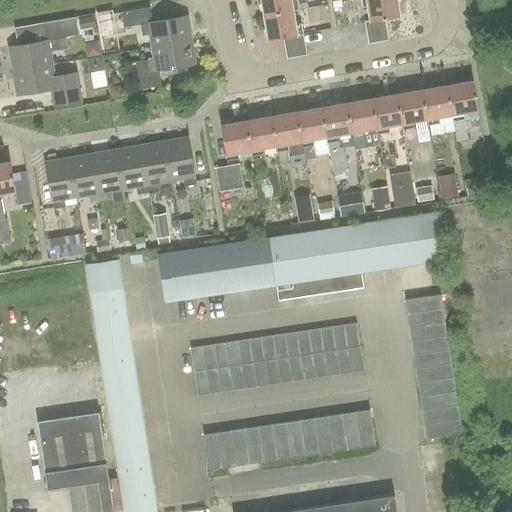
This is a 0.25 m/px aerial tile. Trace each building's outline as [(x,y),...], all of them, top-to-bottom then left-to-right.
[(261,0),(264,15),(299,9),(297,0),(261,0)] [(307,0),(297,0),(299,9),(299,10),(309,8),(307,0)] [(401,17),(398,0),(362,0),(363,7),(368,6),(370,21),(371,21),(385,19),(401,17)] [(342,2),(333,3),(334,10),(343,9),(342,2)] [(150,35),(152,48),(192,41),(188,17),(153,23),(151,7),(122,13),(124,28),(141,25),(143,37),(150,35)] [(299,10),(299,9),(264,15),(269,41),(284,38),(304,35),(302,24),(297,25),(294,11),(299,10)] [(113,15),(98,17),(102,37),(117,35),(113,15)] [(69,50),(67,37),(79,35),(76,17),(45,23),(48,40),(9,47),(13,72),(54,65),(52,52),(69,50)] [(79,31),(96,28),(94,17),(77,20),(79,31)] [(387,30),(385,19),(371,21),(370,21),(365,22),(367,33),(387,30)] [(388,40),(387,30),(367,33),(369,43),(388,40)] [(305,45),(304,35),(284,38),(286,48),(305,45)] [(159,71),(197,65),(192,41),(152,48),(154,60),(131,64),(136,91),(161,86),(159,71)] [(307,55),(305,45),(286,48),(287,58),(307,55)] [(103,56),(88,59),(90,73),(105,70),(103,56)] [(78,73),(56,76),(54,65),(13,72),(18,96),(52,90),(55,106),(83,101),(78,73)] [(464,113),(479,111),(474,81),(448,85),(454,115),(453,115),(454,121),(457,141),(468,140),(465,119),(464,113)] [(454,115),(448,85),(423,90),(429,120),(428,120),(429,125),(440,123),(439,118),(453,115),(454,115)] [(111,100),(124,99),(123,87),(110,89),(111,100)] [(429,120),(423,90),(398,94),(403,124),(404,130),(415,128),(414,122),(428,120),(429,120)] [(398,94),(373,99),(378,129),(379,134),(390,132),(389,127),(403,124),(398,94)] [(373,99),(348,103),(353,133),(354,138),(355,146),(355,149),(367,147),(365,137),(364,131),(378,129),(373,99)] [(348,103),(323,108),(328,138),(327,138),(328,143),(331,156),(334,171),(347,169),(343,148),(355,146),(354,138),(353,133),(348,103)] [(323,108),(298,112),(303,142),(302,142),(305,154),(306,160),(317,158),(314,145),(314,140),(327,138),(328,138),(323,108)] [(298,112),(273,117),(278,147),(277,147),(278,152),(280,165),(291,163),(290,157),(305,154),(302,142),(303,142),(298,112)] [(278,147),(273,117),(247,121),(253,151),(252,151),(253,156),(264,154),(263,149),(277,147),(278,147)] [(247,121),(222,126),(227,156),(228,161),(239,159),(238,154),(252,151),(253,151),(247,121)] [(189,137),(165,142),(171,182),(183,180),(185,187),(197,185),(189,137)] [(171,182),(165,142),(141,146),(149,193),(161,191),(159,184),(171,182)] [(149,193),(141,146),(117,150),(124,190),(136,188),(137,195),(149,193)] [(124,190),(117,150),(94,154),(102,201),(113,199),(112,192),(124,190)] [(102,201),(94,154),(70,158),(77,198),(89,196),(90,203),(102,201)] [(77,198),(70,158),(46,162),(54,209),(66,207),(65,200),(77,198)] [(0,222),(5,221),(2,200),(1,195),(16,192),(18,205),(31,203),(26,171),(13,174),(11,162),(0,163),(0,222)] [(244,188),(240,164),(216,168),(220,192),(244,188)] [(410,173),(390,176),(395,208),(415,205),(410,173)] [(455,174),(439,177),(443,200),(459,197),(455,174)] [(482,178),(466,181),(468,196),(484,194),(482,178)] [(388,188),(373,190),(376,211),(391,209),(388,188)] [(433,189),(417,191),(419,203),(435,200),(433,189)] [(311,195),(295,198),(299,223),(315,221),(311,195)] [(363,201),(347,203),(349,213),(365,210),(363,201)] [(333,202),(318,204),(320,215),(335,212),(333,202)] [(444,260),(437,213),(270,237),(277,285),(280,299),(362,287),(360,273),(444,260)] [(285,214),(271,216),(273,224),(287,222),(285,214)] [(166,215),(155,217),(159,239),(170,237),(166,215)] [(5,221),(0,222),(0,229),(8,228),(7,221),(5,221)] [(196,221),(181,224),(184,236),(198,233),(196,221)] [(128,228),(119,230),(120,242),(130,241),(128,228)] [(68,236),(49,239),(52,259),(70,256),(68,240),(68,236)] [(277,285),(270,237),(159,254),(166,301),(277,285)] [(85,254),(83,238),(68,240),(70,256),(85,254)] [(149,239),(136,240),(137,251),(145,250),(150,250),(150,249),(149,239)] [(109,241),(97,243),(98,252),(104,252),(110,251),(109,241)] [(156,511),(118,260),(86,265),(124,511),(156,511)] [(405,300),(407,314),(443,308),(441,294),(405,300)] [(445,322),(443,308),(407,314),(410,328),(445,322)] [(447,336),(445,322),(410,328),(412,341),(447,336)] [(357,323),(345,325),(349,349),(360,347),(357,323)] [(349,349),(345,325),(333,327),(337,350),(349,349)] [(337,350),(333,327),(321,328),(325,352),(337,350)] [(325,352),(321,328),(310,330),(313,354),(325,352)] [(313,354),(310,330),(298,332),(301,356),(313,354)] [(301,356),(298,332),(286,334),(289,358),(301,356)] [(289,358),(286,334),(274,335),(278,359),(289,358)] [(278,359),(274,335),(262,337),(266,361),(278,359)] [(450,350),(447,336),(412,341),(414,355),(450,350)] [(266,361),(262,337),(250,339),(254,363),(266,361)] [(254,363),(250,339),(238,341),(242,365),(254,363)] [(242,365),(238,341),(226,342),(230,366),(242,365)] [(230,366),(226,342),(215,344),(218,368),(230,366)] [(218,368),(215,344),(203,346),(206,370),(218,368)] [(206,370),(203,346),(190,348),(194,372),(206,370)] [(364,371),(360,347),(349,349),(352,372),(364,371)] [(352,372),(349,349),(337,350),(341,374),(352,372)] [(341,374),(337,350),(325,352),(329,376),(341,374)] [(452,364),(450,350),(414,355),(416,369),(452,364)] [(329,376),(325,352),(313,354),(317,378),(329,376)] [(317,378),(313,354),(301,356),(305,379),(317,378)] [(305,379),(301,356),(289,358),(293,381),(305,379)] [(293,381),(289,358),(278,359),(281,383),(293,381)] [(281,383),(278,359),(266,361),(269,385),(281,383)] [(269,385),(266,361),(254,363),(257,387),(269,385)] [(257,387),(254,363),(242,365),(246,388),(257,387)] [(454,377),(452,364),(416,369),(418,383),(454,377)] [(246,388),(242,365),(230,366),(234,390),(246,388)] [(234,390),(230,366),(218,368),(222,392),(234,390)] [(222,392),(218,368),(206,370),(210,394),(222,392)] [(210,394),(206,370),(194,372),(197,396),(210,394)] [(456,391),(454,377),(418,383),(421,397),(456,391)] [(458,405),(456,391),(421,397),(423,410),(458,405)] [(461,419),(458,405),(423,410),(425,424),(461,419)] [(370,410),(356,412),(362,447),(376,445),(370,410)] [(362,447),(356,412),(343,414),(348,450),(362,447)] [(122,511),(113,449),(105,450),(100,413),(38,422),(48,490),(69,486),(73,511),(122,511)] [(348,450),(343,414),(329,416),(334,452),(348,450)] [(334,452),(329,416),(315,418),(320,454),(334,452)] [(320,454),(315,418),(301,420),(306,456),(320,454)] [(463,432),(461,419),(425,424),(427,438),(463,432)] [(306,456),(301,420),(287,422),(293,458),(306,456)] [(293,458),(287,422),(273,424),(279,460),(293,458)] [(279,460),(273,424),(259,426),(265,462),(279,460)] [(265,462),(259,426),(246,428),(251,464),(265,462)] [(251,464),(246,428),(232,431),(237,466),(251,464)] [(237,466),(232,431),(218,433),(223,468),(237,466)] [(223,468),(218,433),(204,435),(209,470),(223,468)] [(473,511),(463,438),(426,443),(436,511),(473,511)] [(397,511),(395,495),(279,511),(397,511)]
